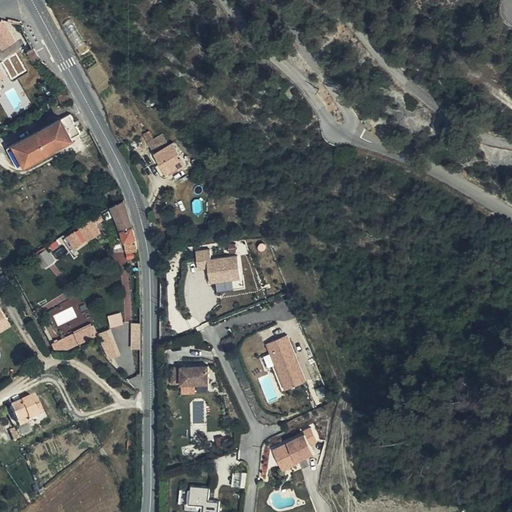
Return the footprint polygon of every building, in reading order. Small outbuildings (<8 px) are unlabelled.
[(17,40),(4,19),(0,21),(0,40),(4,48),(17,40)] [(32,59),(38,56),(33,47),(27,50),(32,59)] [(68,134),(80,128),(69,107),(7,142),(18,162),(68,134)] [(68,134),(77,151),(85,159),(95,154),(105,159),(97,143),(86,124),(80,128),(68,134)] [(187,163),(174,141),(170,143),(163,132),(149,139),(154,148),(160,144),(162,148),(156,151),(168,173),(187,163)] [(116,214),(128,211),(127,208),(123,200),(117,202),(113,203),(116,214)] [(129,213),(116,220),(122,230),(128,249),(132,249),(134,252),(140,250),(140,249),(130,217),(129,213)] [(92,223),(95,227),(104,220),(102,216),(92,223)] [(99,233),(95,227),(92,223),(91,221),(81,229),(89,240),(99,233)] [(185,233),(181,235),(179,237),(185,249),(187,249),(190,247),(185,233)] [(45,268),(57,258),(47,246),(35,255),(45,268)] [(212,257),(211,248),(198,249),(200,268),(210,267),(212,281),(242,278),(239,254),(212,257)] [(0,331),(12,324),(1,306),(0,306),(0,331)] [(111,324),(124,322),(122,311),(109,313),(111,324)] [(132,347),(142,347),(142,321),(132,321),(132,347)] [(58,351),(99,333),(94,322),(53,340),(58,351)] [(112,326),(99,331),(109,358),(122,353),(112,326)] [(286,388),(308,380),(289,333),(268,341),(286,388)] [(210,365),(174,365),(174,382),(183,382),(184,392),(197,392),(197,382),(210,382),(210,365)] [(25,419),(27,421),(40,415),(32,398),(9,408),(16,422),(25,419)] [(290,441),(274,448),(281,463),(296,456),(298,459),(315,451),(311,443),(318,440),(312,426),(304,430),(306,433),(289,440),(290,441)] [(296,456),(281,463),(284,468),(299,461),(298,459),(296,456)] [(234,484),(247,485),(248,471),(235,470),(234,484)] [(204,511),(219,511),(221,500),(210,498),(211,485),(192,483),(190,502),(205,503),(204,511)]
